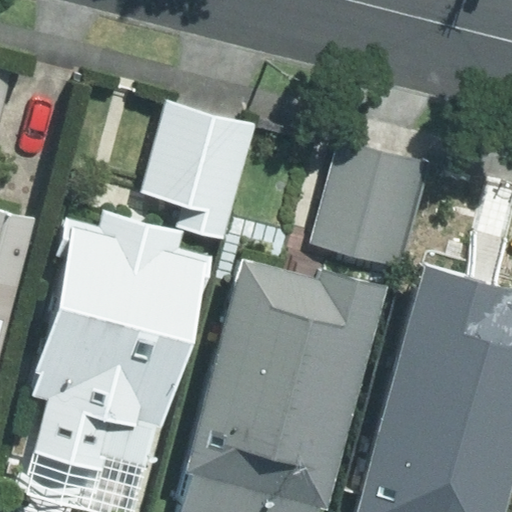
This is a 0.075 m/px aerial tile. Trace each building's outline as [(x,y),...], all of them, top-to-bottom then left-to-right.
[(0,135),(15,70),(0,66),(0,135)] [(168,85),(139,187),(189,201),(184,215),(225,227),(258,110),(168,85)] [(431,152),(339,128),(312,235),(404,258),(431,152)] [(129,511),(139,511),(207,240),(181,233),(186,216),(184,216),(109,197),(105,214),(77,207),(32,385),(45,388),(21,485),(129,511)] [(0,388),(38,231),(0,222),(0,388)] [(170,511),(317,511),(325,484),(333,486),(394,263),(329,245),(324,265),(243,243),(170,511)] [(447,483),(511,500),(511,271),(427,249),(363,488),(440,508),(447,483)]
